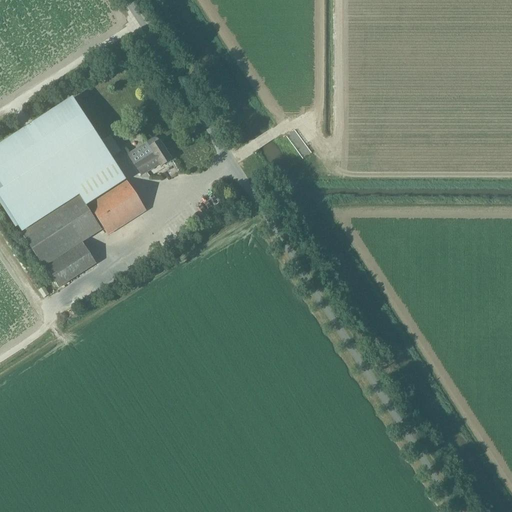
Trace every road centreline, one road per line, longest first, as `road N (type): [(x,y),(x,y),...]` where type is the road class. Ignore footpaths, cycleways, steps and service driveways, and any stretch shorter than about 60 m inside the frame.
road 1 (unclassified): [(456,511),(126,0)]
road 2 (unknown): [(0,353),(229,158)]
